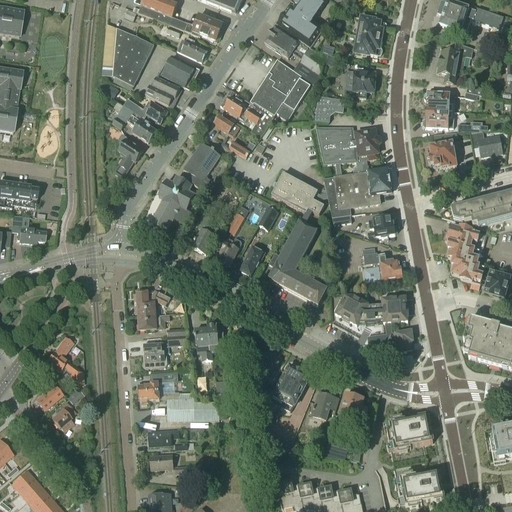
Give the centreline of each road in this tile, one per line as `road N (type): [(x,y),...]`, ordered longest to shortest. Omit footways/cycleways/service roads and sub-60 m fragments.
road 1 (residential): [(118,248),(128,206),(268,0)]
road 2 (residential): [(130,511),(117,261)]
road 3 (residential): [(384,386),(174,270)]
road 4 (tertiary): [(411,0),(395,89),(407,202)]
road 5 (residential): [(87,511),(79,487),(17,412),(4,382)]
road 6 (residential): [(118,248),(0,275)]
